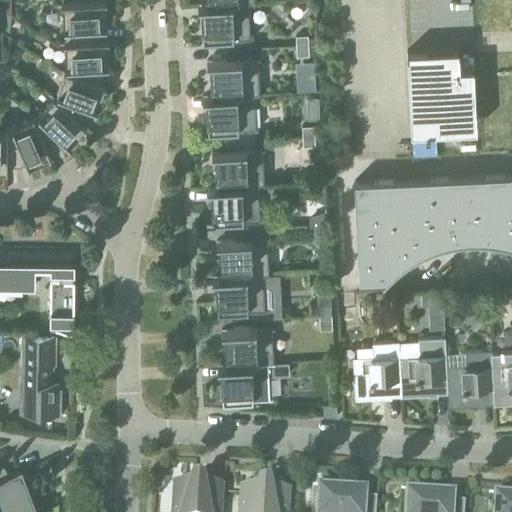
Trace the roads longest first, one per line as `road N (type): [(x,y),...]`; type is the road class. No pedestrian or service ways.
road 1 (residential): [(129,426),(511,451)]
road 2 (residential): [(152,0),(158,155),(122,246)]
road 3 (residential): [(122,246),(129,426)]
road 4 (unknown): [(373,0),(372,140)]
road 5 (residential): [(0,435),(127,450)]
